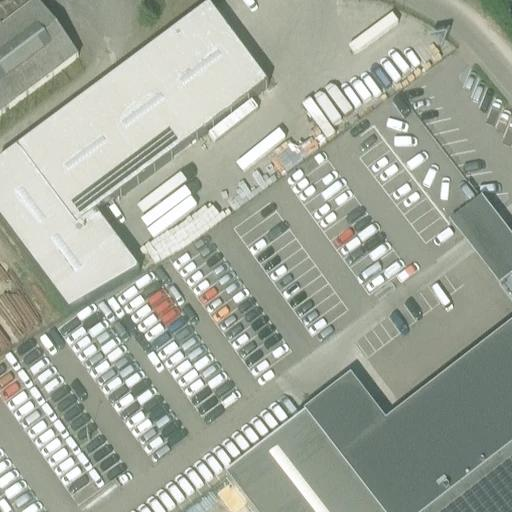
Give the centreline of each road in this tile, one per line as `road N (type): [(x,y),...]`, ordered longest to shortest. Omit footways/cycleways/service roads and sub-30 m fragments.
road 1 (unknown): [(318,0),(283,93),(256,128),(113,238)]
road 2 (unknown): [(340,343),(112,511)]
road 3 (unknown): [(340,343),(369,379),(403,371),(487,305),(483,286),(458,256)]
road 4 (unknown): [(107,0),(112,56),(17,134)]
road 5 (unknown): [(458,256),(340,343)]
road 6 (unclassified): [(511,99),(435,13),(413,0)]
